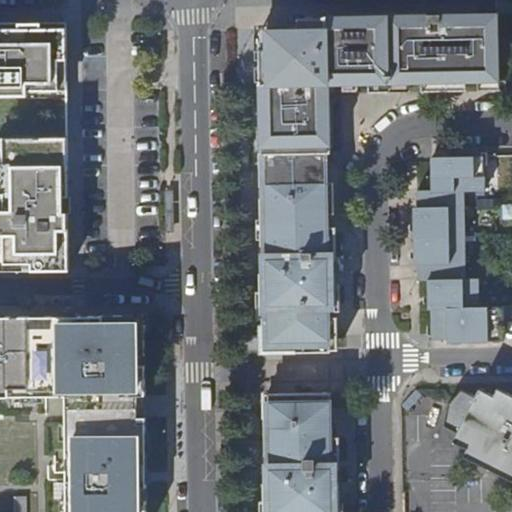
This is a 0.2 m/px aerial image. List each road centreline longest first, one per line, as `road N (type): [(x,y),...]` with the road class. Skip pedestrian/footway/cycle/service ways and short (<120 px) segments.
road 1 (residential): [(380,358),(379,155),(418,127),(511,124)]
road 2 (residential): [(200,287),(192,0)]
road 3 (residential): [(204,511),(200,287)]
road 4 (residential): [(0,287),(200,287)]
road 5 (residential): [(382,511),(380,358)]
road 6 (residential): [(511,356),(380,358)]
